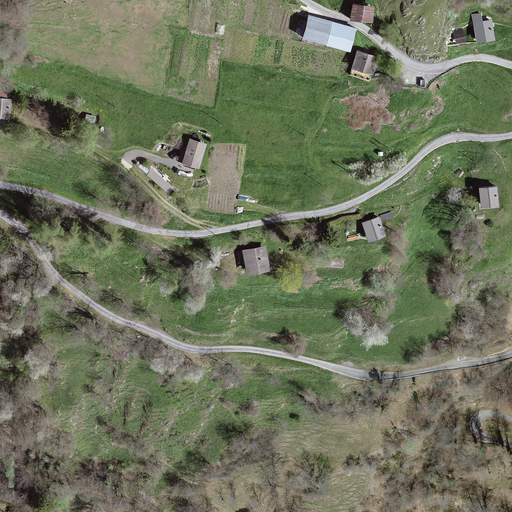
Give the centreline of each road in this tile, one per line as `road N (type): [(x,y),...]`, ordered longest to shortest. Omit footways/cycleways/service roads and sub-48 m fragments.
road 1 (unclassified): [(511,354),(371,375),(270,351),(183,346),(90,302),(0,212)]
road 2 (unclassified): [(0,183),(133,225),(197,233),(339,207),(438,142),(511,134)]
road 3 (unclassified): [(511,64),(474,57),(413,65),(360,26),(304,0)]
